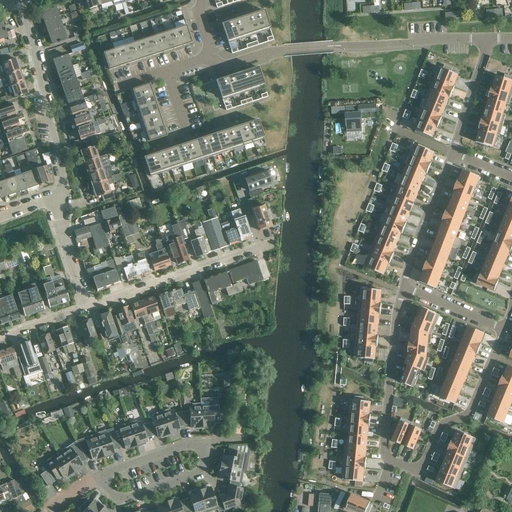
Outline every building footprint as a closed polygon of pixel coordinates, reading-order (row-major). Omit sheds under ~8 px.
[(101,5),(99,0),(86,0),(89,9),(96,6),(98,13),(102,11),(100,5),(101,5)] [(112,2),(111,0),(99,0),(101,5),(102,8),(109,6),(113,5),(112,2)] [(59,17),(55,5),(41,10),(45,22),(59,17)] [(264,10),(253,14),(259,33),(270,30),(264,10)] [(259,33),(253,14),(243,17),(249,37),(259,33)] [(69,25),(67,21),(61,23),(59,17),(45,22),(49,33),(63,28),(62,28),(69,25)] [(249,37),(243,17),(233,21),(239,40),(249,37)] [(239,40),(233,21),(222,24),(228,43),(239,40)] [(271,26),(271,30),(273,30),(274,34),(283,33),(282,23),(280,23),(280,24),(271,26)] [(192,43),(186,26),(175,29),(181,46),(192,43)] [(67,40),(63,28),(49,33),(53,45),(67,40)] [(181,46),(175,29),(165,32),(171,49),(181,46)] [(171,49),(165,32),(155,36),(160,53),(171,49)] [(160,53),(155,36),(145,39),(150,56),(160,53)] [(150,56),(145,39),(134,43),(140,60),(150,56)] [(140,60),(134,43),(124,46),(130,63),(140,60)] [(84,49),(82,44),(70,48),(72,53),(84,49)] [(130,63),(124,46),(114,49),(120,66),(130,63)] [(120,66),(114,49),(103,53),(109,70),(120,66)] [(71,67),(67,55),(53,60),(57,71),(71,67)] [(16,59),(7,62),(1,63),(2,64),(6,75),(20,70),(16,59)] [(287,86),(288,62),(275,62),(274,85),(287,86)] [(454,87),(459,76),(451,73),(452,69),(445,66),(444,70),(442,69),(437,81),(454,88),(454,87)] [(75,78),(71,67),(57,71),(61,83),(75,78)] [(258,67),(247,71),(253,90),(264,86),(258,67)] [(23,82),(20,70),(6,75),(9,87),(23,82)] [(253,90),(247,71),(237,74),(243,93),(253,90)] [(243,93),(237,74),(227,77),(233,97),(243,93)] [(511,77),(505,76),(504,79),(496,77),(493,89),(492,89),(510,94),(511,86),(511,81),(511,80),(511,77)] [(233,97),(227,77),(216,81),(222,100),(233,97)] [(79,89),(75,78),(61,83),(65,94),(79,89)] [(449,98),(450,99),(455,88),(454,87),(454,88),(437,81),(433,91),(449,98)] [(27,94),(23,82),(9,87),(12,94),(1,98),(2,102),(19,96),(19,97),(22,96),(21,96),(27,94)] [(134,101),(153,95),(149,84),(130,90),(134,101)] [(506,105),(510,94),(492,89),(493,89),(492,88),(488,100),(489,100),(489,99),(506,105)] [(83,101),(79,89),(65,94),(69,106),(83,101)] [(449,98),(433,91),(429,101),(445,108),(449,98)] [(137,111),(156,105),(153,95),(134,101),(137,111)] [(503,115),(506,105),(489,99),(489,100),(486,110),(503,115)] [(87,112),(83,101),(69,106),(73,117),(87,112)] [(441,117),(445,108),(429,101),(424,111),(441,118),(441,117)] [(126,103),(120,106),(124,115),(129,113),(126,103)] [(14,116),(10,104),(0,107),(0,120),(1,121),(0,120),(14,116)] [(160,115),(156,105),(137,111),(140,121),(160,115)] [(361,119),(375,118),(375,113),(377,112),(377,105),(359,106),(359,113),(346,114),(346,115),(347,133),(362,132),(361,119)] [(500,125),(503,115),(486,110),(483,120),(500,125)] [(437,128),(438,129),(442,118),(441,117),(441,118),(424,111),(420,121),(437,128)] [(91,124),(91,123),(87,112),(73,117),(77,128),(91,124)] [(163,125),(160,115),(140,121),(144,132),(163,125)] [(18,127),(14,116),(0,120),(1,121),(4,132),(18,127)] [(497,136),(500,125),(483,120),(482,119),(479,130),(480,131),(480,130),(497,136)] [(258,120),(247,124),(253,143),(264,139),(258,120)] [(101,133),(99,126),(98,126),(96,121),(91,123),(91,124),(77,128),(81,140),(89,137),(91,141),(96,140),(94,136),(101,133)] [(437,128),(420,121),(416,131),(433,138),(437,128)] [(253,143),(247,124),(237,127),(243,146),(253,143)] [(166,136),(163,125),(144,132),(147,142),(166,136)] [(22,138),(18,127),(4,132),(8,143),(22,138)] [(243,146),(237,127),(226,130),(233,150),(243,146)] [(233,150),(226,130),(216,134),(222,153),(233,150)] [(493,148),(497,136),(480,130),(480,131),(476,143),(493,148)] [(222,153),(216,134),(206,137),(212,156),(222,153)] [(212,156),(206,137),(196,141),(202,160),(212,156)] [(26,150),(22,138),(8,143),(12,155),(18,153),(20,153),(20,152),(26,150)] [(202,160),(196,141),(185,144),(192,163),(202,160)] [(192,163),(185,144),(175,147),(182,167),(192,163)] [(98,158),(94,146),(80,151),(84,163),(98,158)] [(418,146),(414,157),(430,164),(431,163),(435,153),(418,146)] [(182,167),(175,147),(165,151),(171,170),(182,167)] [(37,154),(35,149),(25,153),(26,158),(33,156),(37,154)] [(171,170),(165,151),(155,154),(161,173),(171,170)] [(161,173),(155,154),(144,158),(147,167),(150,177),(161,173)] [(414,157),(410,167),(426,174),(427,175),(432,164),(431,163),(430,164),(414,157)] [(102,169),(98,158),(84,163),(88,174),(102,169)] [(53,174),(51,164),(45,166),(45,167),(39,168),(38,163),(35,164),(31,166),(33,171),(38,185),(50,180),(48,176),(53,174)] [(245,179),(250,191),(273,183),(268,171),(261,173),(258,167),(249,170),(251,177),(245,179)] [(410,167),(405,177),(422,184),(426,174),(410,167)] [(106,180),(104,174),(107,173),(105,168),(102,169),(88,174),(92,185),(106,181),(106,180)] [(33,171),(22,175),(27,189),(38,185),(33,171)] [(136,176),(134,171),(120,176),(121,180),(126,179),(136,176)] [(459,181),(476,188),(480,177),(463,171),(459,181)] [(27,189),(22,175),(15,177),(13,172),(8,173),(10,179),(15,193),(27,189)] [(405,177),(401,187),(418,194),(422,184),(405,177)] [(110,192),(108,185),(113,183),(111,178),(106,180),(106,181),(92,185),(96,197),(101,196),(103,201),(114,198),(115,197),(113,191),(110,192)] [(15,193),(10,179),(4,181),(0,182),(0,185),(4,197),(15,193)] [(455,192),(455,191),(472,198),(476,188),(459,181),(458,181),(454,192),(455,192)] [(401,187),(397,197),(414,204),(418,194),(401,187)] [(455,192),(451,202),(468,208),(472,198),(455,191),(455,192)] [(397,197),(393,207),(410,214),(414,204),(397,197)] [(142,208),(139,199),(130,202),(131,202),(134,211),(142,208)] [(447,211),(447,212),(464,218),(468,208),(451,202),(447,211)] [(259,231),(271,227),(269,221),(273,220),(269,210),(266,211),(264,205),(251,209),(259,231)] [(118,217),(115,207),(103,211),(106,220),(118,217)] [(139,233),(132,212),(124,215),(122,207),(116,209),(119,216),(118,217),(125,238),(139,233)] [(393,207),(389,217),(406,224),(406,223),(410,214),(393,207)] [(443,222),(460,228),(464,218),(447,212),(447,211),(446,211),(442,222),(443,222)] [(502,224),(511,227),(511,216),(506,214),(502,224)] [(236,227),(241,241),(252,238),(244,215),(233,219),(236,227)] [(389,217),(385,227),(401,234),(402,234),(407,223),(406,223),(406,224),(389,217)] [(121,226),(118,218),(102,223),(105,232),(105,234),(114,231),(113,229),(121,226)] [(226,246),(222,233),(217,218),(202,223),(204,228),(194,231),(197,239),(191,241),(196,257),(207,253),(212,251),(226,246)] [(190,238),(184,220),(177,223),(183,240),(190,238)] [(443,222),(439,232),(456,238),(460,228),(443,222)] [(111,252),(105,234),(105,232),(104,232),(101,223),(89,227),(98,256),(111,252)] [(241,241),(236,227),(229,230),(226,223),(220,225),(223,232),(225,232),(229,245),(241,241)] [(498,234),(511,239),(511,227),(502,224),(498,234)] [(385,227),(381,237),(397,243),(401,234),(385,227)] [(90,236),(88,228),(87,228),(77,231),(74,232),(74,233),(76,238),(76,239),(78,238),(79,240),(90,236)] [(172,246),(167,232),(160,235),(163,243),(165,249),(172,246)] [(439,232),(435,242),(452,248),(456,238),(439,232)] [(510,251),(511,251),(511,248),(511,239),(498,234),(493,244),(510,251)] [(381,237),(376,247),(393,253),(397,243),(381,237)] [(435,242),(432,252),(448,258),(452,248),(435,242)] [(54,248),(52,243),(42,246),(44,252),(54,248)] [(170,265),(165,249),(163,243),(155,245),(160,257),(150,260),(154,271),(156,270),(157,271),(159,270),(160,269),(170,265)] [(188,260),(183,244),(172,248),(177,264),(188,260)] [(489,254),(506,261),(510,251),(493,244),(489,254)] [(376,247),(372,256),(389,263),(389,264),(390,264),(394,253),(393,253),(376,247)] [(24,258),(22,252),(15,255),(17,261),(24,258)] [(150,273),(143,252),(139,254),(141,260),(134,263),(139,277),(150,273)] [(428,262),(445,269),(448,258),(432,252),(428,262)] [(485,264),(502,270),(506,261),(489,254),(485,264)] [(139,277),(134,263),(128,265),(125,256),(119,258),(122,267),(127,281),(139,277)] [(372,256),(367,269),(384,275),(389,264),(389,263),(372,256)] [(271,277),(264,259),(229,271),(233,284),(247,279),(249,285),(271,277)] [(120,284),(112,260),(107,262),(110,271),(104,274),(108,288),(120,284)] [(424,273),(424,272),(441,279),(445,269),(428,262),(427,261),(423,272),(424,273)] [(54,278),(49,263),(46,265),(46,267),(51,279),(54,278)] [(481,274),(498,280),(502,270),(485,264),(481,274)] [(108,288),(104,274),(96,276),(93,268),(87,270),(90,279),(92,278),(97,292),(108,288)] [(231,287),(226,272),(214,276),(220,291),(226,289),(228,297),(243,292),(240,284),(231,287)] [(424,273),(420,283),(437,289),(441,279),(424,272),(424,273)] [(494,291),(499,281),(483,275),(481,274),(477,284),(494,291)] [(220,291),(214,276),(213,277),(213,275),(207,277),(208,278),(203,280),(211,303),(217,301),(214,293),(220,291)] [(69,301),(61,279),(52,282),(53,286),(54,289),(59,305),(69,301)] [(191,284),(193,290),(200,308),(204,319),(213,316),(201,281),(200,281),(193,284),(191,284)] [(35,283),(25,287),(26,289),(29,298),(38,295),(35,283)] [(180,288),(169,292),(174,306),(177,315),(189,311),(189,312),(200,308),(193,290),(182,294),(180,288)] [(35,313),(29,298),(26,289),(22,291),(25,299),(20,301),(25,316),(35,313)] [(54,289),(52,290),(45,293),(50,308),(59,305),(54,289)] [(381,304),(382,291),(364,289),(363,302),(381,304)] [(168,308),(174,306),(169,292),(158,296),(163,310),(161,311),(164,320),(171,318),(168,308)] [(44,310),(39,296),(39,295),(38,295),(29,298),(35,313),(44,310)] [(19,318),(14,303),(13,299),(8,301),(7,297),(2,299),(5,306),(10,321),(19,318)] [(158,332),(152,314),(158,311),(153,297),(142,301),(149,322),(150,324),(153,331),(154,333),(158,332)] [(10,321),(5,306),(2,299),(0,299),(0,306),(1,308),(0,307),(0,323),(0,325),(10,321)] [(149,322),(142,301),(131,305),(136,319),(143,317),(145,323),(149,322)] [(363,302),(362,313),(379,315),(380,315),(382,304),(381,304),(363,302)] [(122,326),(129,324),(132,331),(136,329),(128,306),(116,310),(118,315),(111,317),(117,334),(121,344),(127,342),(122,326)] [(433,325),(437,314),(419,307),(415,317),(433,325)] [(262,324),(258,310),(253,311),(252,309),(247,311),(247,313),(232,317),(237,332),(262,324)] [(117,334),(111,317),(110,312),(99,316),(104,332),(110,330),(111,336),(117,334)] [(379,315),(362,313),(360,324),(378,326),(379,315)] [(237,336),(229,315),(220,318),(228,339),(237,336)] [(429,334),(433,325),(415,317),(410,329),(429,334)] [(96,337),(90,319),(78,323),(84,341),(96,337)] [(153,331),(150,324),(145,326),(147,333),(153,331)] [(377,336),(378,326),(360,324),(359,335),(377,336)] [(76,351),(67,327),(56,331),(62,347),(63,347),(65,352),(68,351),(69,353),(76,351)] [(468,327),(464,337),(480,344),(485,334),(468,327)] [(409,342),(428,345),(429,334),(410,329),(409,342)] [(108,348),(103,333),(97,335),(102,350),(108,348)] [(55,351),(49,334),(37,338),(43,355),(55,351)] [(359,335),(358,345),(376,347),(376,348),(377,348),(378,336),(377,336),(359,335)] [(464,337),(459,347),(476,354),(476,355),(477,355),(481,344),(480,344),(464,337)] [(23,356),(18,357),(25,376),(41,371),(38,360),(36,354),(34,354),(29,341),(19,344),(23,356)] [(409,342),(408,353),(426,358),(428,345),(409,342)] [(376,348),(376,347),(358,345),(357,358),(375,360),(376,348)] [(18,365),(12,347),(0,350),(0,363),(0,365),(8,363),(10,368),(13,367),(17,379),(23,377),(18,365)] [(124,354),(122,348),(122,347),(116,349),(120,359),(125,357),(124,354)] [(459,347),(455,357),(472,364),(476,355),(476,354),(459,347)] [(95,376),(90,362),(87,350),(78,352),(89,386),(96,383),(94,376),(95,376)] [(83,372),(77,352),(67,356),(74,375),(83,372)] [(408,353),(404,363),(407,365),(418,369),(422,370),(426,358),(408,353)] [(50,373),(45,357),(39,360),(44,375),(50,373)] [(455,357),(451,367),(468,374),(472,364),(455,357)] [(407,365),(400,382),(411,387),(418,369),(407,365)] [(511,380),(511,368),(508,366),(504,376),(503,377),(511,380)] [(451,367),(447,377),(464,384),(468,374),(451,367)] [(45,376),(36,379),(43,396),(51,393),(45,376)] [(511,391),(511,380),(503,377),(504,376),(503,376),(498,387),(499,387),(511,391)] [(447,377),(443,387),(460,394),(464,384),(447,377)] [(443,387),(439,398),(455,405),(460,394),(443,387)] [(511,404),(511,403),(511,391),(499,387),(495,397),(511,404)] [(508,414),(511,404),(495,397),(491,407),(508,414)] [(353,401),(352,414),(370,415),(371,402),(353,401)] [(219,423),(218,403),(200,404),(202,429),(209,428),(209,427),(213,426),(213,423),(219,423)] [(202,429),(200,404),(192,404),(192,407),(189,408),(189,410),(182,412),(185,426),(190,425),(191,428),(195,428),(195,429),(202,429)] [(503,424),(508,414),(491,407),(487,417),(503,424)] [(185,426),(182,412),(174,414),(173,411),(170,412),(169,409),(161,412),(170,436),(176,433),(175,432),(180,430),(179,427),(185,426)] [(170,436),(161,412),(153,415),(154,417),(152,418),(153,421),(147,423),(152,437),(157,435),(158,438),(163,436),(163,438),(170,436)] [(352,414),(351,424),(369,426),(369,427),(370,427),(371,415),(370,415),(352,414)] [(152,437),(147,423),(141,425),(140,422),(137,423),(136,420),(129,423),(137,447),(143,445),(142,443),(147,442),(146,439),(152,437)] [(403,446),(411,426),(400,421),(392,441),(403,446)] [(137,447),(129,423),(121,426),(121,429),(119,430),(120,433),(114,435),(119,448),(124,446),(125,449),(130,447),(130,449),(137,447)] [(351,424),(350,435),(368,437),(369,427),(369,426),(351,424)] [(413,450),(422,430),(411,426),(403,446),(413,450)] [(457,431),(452,441),(469,448),(473,438),(457,431)] [(119,448),(114,435),(108,437),(107,434),(104,435),(103,432),(96,435),(104,458),(110,456),(109,455),(114,453),(113,450),(119,448)] [(104,458),(96,435),(88,437),(89,440),(86,441),(87,444),(80,447),(86,460),(91,458),(92,460),(97,459),(98,461),(104,458)] [(350,435),(349,446),(366,448),(368,437),(350,435)] [(452,441),(448,451),(465,458),(469,448),(452,441)] [(349,446),(347,457),(365,458),(366,448),(349,446)] [(81,463),(86,460),(80,447),(73,451),(71,449),(68,450),(67,448),(60,452),(74,473),(79,470),(78,468),(82,465),(81,463)] [(242,463),(243,460),(240,459),(241,453),(227,450),(225,456),(223,456),(222,460),(220,460),(219,467),(243,471),(245,463),(242,463)] [(448,451),(444,461),(461,468),(465,458),(448,451)] [(74,473),(60,452),(53,457),(55,460),(52,461),(54,464),(49,467),(57,479),(62,476),(64,478),(67,476),(69,477),(74,473)] [(347,457),(346,467),(364,469),(364,470),(365,470),(366,458),(365,458),(347,457)] [(440,471),(457,478),(456,479),(457,479),(462,468),(461,468),(444,461),(440,471)] [(242,480),(243,471),(219,467),(217,473),(219,473),(218,478),(230,480),(229,486),(243,489),(244,483),(238,482),(239,479),(242,480)] [(346,467),(345,480),(363,482),(364,470),(364,469),(346,467)] [(41,474),(48,485),(55,480),(48,469),(41,474)] [(440,471),(436,482),(452,489),(456,479),(457,478),(440,471)] [(2,505),(14,499),(23,495),(20,489),(19,489),(14,480),(13,481),(0,486),(0,488),(0,489),(0,488),(0,501),(0,502),(2,505)] [(240,505),(243,489),(229,486),(228,486),(227,494),(220,496),(220,497),(225,510),(240,505)] [(219,511),(225,510),(220,497),(214,499),(210,487),(206,489),(205,487),(199,489),(206,511),(210,511),(215,510),(214,507),(217,507),(218,511),(219,511)] [(206,511),(199,489),(193,492),(193,493),(189,495),(190,498),(184,500),(188,511),(191,511),(194,511),(206,511)] [(330,511),(331,509),(332,494),(320,493),(318,511),(330,511)] [(0,511),(10,511),(27,502),(23,495),(14,499),(17,503),(2,511),(0,511)] [(354,511),(366,511),(370,503),(352,495),(346,509),(354,511)] [(98,511),(104,506),(99,502),(97,503),(94,500),(92,503),(87,499),(84,496),(77,501),(81,506),(78,510),(80,511),(98,511)] [(188,511),(184,500),(178,502),(177,499),(173,500),(172,499),(166,501),(169,511),(188,511)] [(169,511),(166,501),(160,503),(160,505),(156,506),(157,509),(151,511),(169,511)]
